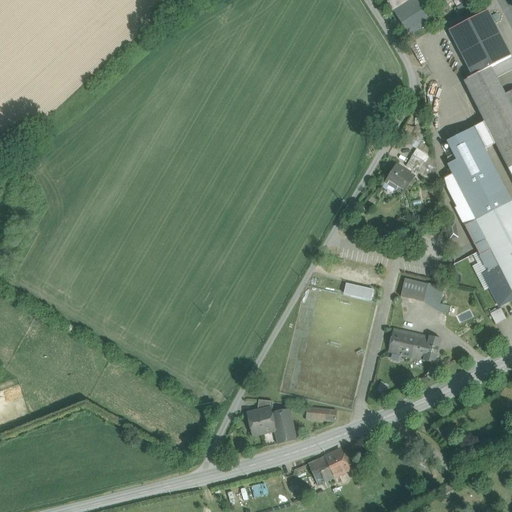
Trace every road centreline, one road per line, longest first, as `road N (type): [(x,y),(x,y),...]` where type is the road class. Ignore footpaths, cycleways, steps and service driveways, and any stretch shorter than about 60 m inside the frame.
road 1 (residential): [(367,0),(409,69),(412,96),(200,479)]
road 2 (unclassified): [(511,354),(356,430),(200,479)]
road 3 (unclassified): [(200,479),(66,511)]
